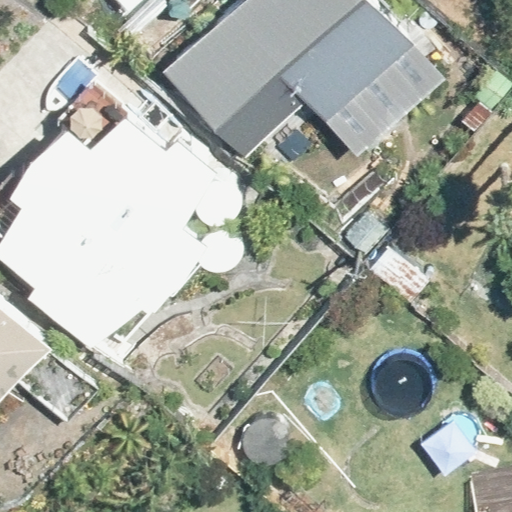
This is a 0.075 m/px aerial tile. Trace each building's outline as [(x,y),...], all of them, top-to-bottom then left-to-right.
[(192,0),(150,41),(237,136),(307,68),(322,84),(383,25),(370,11),(382,0),(192,0)] [(511,70),(496,56),(480,75),(502,95),(511,83),(511,70)] [(0,165),(0,225),(22,245),(13,256),(78,312),(128,267),(136,272),(167,241),(194,203),(169,181),(203,131),(161,96),(152,106),(109,72),(72,99),(51,81),(12,110),(0,134),(0,155),(3,158),(0,165)] [(407,290),(427,264),(381,226),(360,252),(407,290)] [(0,353),(39,307),(0,273),(0,353)] [(511,511),(511,498),(443,511),(511,511)]
